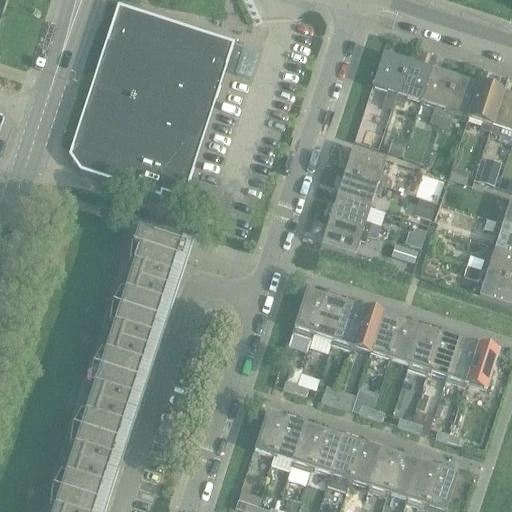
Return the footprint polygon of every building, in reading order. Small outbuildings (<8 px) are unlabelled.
[(69,155),(82,169),(182,201),(222,76),(233,43),(211,35),(209,40),(191,34),(189,40),(129,20),(133,10),(118,5),(69,155)] [(394,104),(406,65),(382,57),(371,90),(386,95),(381,109),(391,113),(394,104)] [(420,106),(430,73),(406,65),(394,104),(403,107),(405,101),(420,106)] [(439,129),(455,81),(430,73),(420,106),(433,111),(431,117),(434,117),(431,127),(439,129)] [(468,122),(479,89),(455,81),(439,129),(446,131),(449,122),(451,123),(453,117),(468,122)] [(488,135),(501,96),(479,89),(468,122),(480,126),(478,132),(488,135)] [(511,136),(511,99),(501,96),(488,135),(498,138),(500,133),(511,136)] [(426,147),(427,142),(418,139),(416,144),(426,147)] [(402,154),(404,147),(394,144),(392,151),(402,154)] [(384,163),(351,152),(343,176),(383,188),(385,180),(379,178),(384,163)] [(496,187),(503,164),(487,160),(481,182),(496,187)] [(465,188),(469,176),(454,171),(450,183),(465,188)] [(383,188),(343,176),(335,200),(369,211),(374,197),(379,199),(383,188)] [(369,211),(335,200),(328,224),(367,237),(370,228),(364,226),(369,211)] [(415,218),(433,222),(437,204),(419,200),(415,218)] [(511,230),(511,204),(509,204),(504,219),(498,217),(495,225),(511,230)] [(511,258),(511,230),(495,225),(486,223),(483,233),(498,238),(493,252),(511,258)] [(367,237),(328,224),(320,248),(353,259),(358,245),(364,247),(367,237)] [(412,237),(408,249),(420,253),(425,236),(414,233),(412,237)] [(94,511),(179,249),(136,236),(131,250),(136,252),(52,511),(94,511)] [(511,284),(511,258),(493,252),(489,266),(483,264),(483,263),(469,258),(466,270),(511,284)] [(511,311),(511,310),(511,284),(466,270),(462,279),(482,285),(478,300),(511,311)] [(312,339),(324,300),(306,293),(293,333),(312,339)] [(331,345),(343,306),(324,300),(312,339),(331,345)] [(350,352),(363,312),(343,306),(331,345),(350,352)] [(369,358),(382,318),(363,312),(350,352),(369,358)] [(388,364),(401,325),(382,318),(369,358),(388,364)] [(407,370),(420,331),(401,325),(388,364),(407,370)] [(426,376),(439,337),(420,331),(407,370),(408,370),(406,375),(425,381),(426,376)] [(445,383),(458,343),(439,337),(426,376),(445,383)] [(464,389),(477,349),(458,343),(445,383),(464,389)] [(484,395),(497,356),(477,349),(464,389),(484,395)] [(294,396),(296,389),(285,385),(282,393),(294,396)] [(305,400),(308,392),(296,389),(294,396),(305,400)] [(332,409),(334,401),(323,397),(320,405),(332,409)] [(343,412),(346,405),(334,401),(332,409),(343,412)] [(370,421),(372,413),(361,410),(358,417),(370,421)] [(381,425),(384,417),(372,413),(370,421),(381,425)] [(272,460),(285,422),(266,415),(253,454),(272,460)] [(291,466),(304,428),(285,422),(272,460),(291,466)] [(408,433),(410,426),(399,422),(396,430),(408,433)] [(419,437),(422,429),(410,426),(408,433),(419,437)] [(312,473),(325,435),(304,428),(291,466),(290,471),(311,478),(312,473)] [(446,446),(448,438),(437,434),(434,442),(446,446)] [(329,479),(342,440),(325,435),(312,473),(329,479)] [(457,449),(460,442),(448,438),(446,446),(457,449)] [(348,485),(361,446),(342,440),(329,479),(330,479),(326,490),(346,496),(349,485),(348,485)] [(367,491),(380,453),(361,446),(348,485),(349,485),(367,491)] [(386,497),(399,459),(380,453),(367,491),(368,491),(366,496),(386,502),(388,498),(386,497)] [(405,503),(418,465),(399,459),(386,497),(388,498),(405,503)] [(424,509),(437,471),(418,465),(405,503),(407,504),(405,508),(416,511),(424,511),(425,510),(424,509)] [(432,511),(445,511),(457,478),(437,471),(424,509),(425,510),(432,511)]
